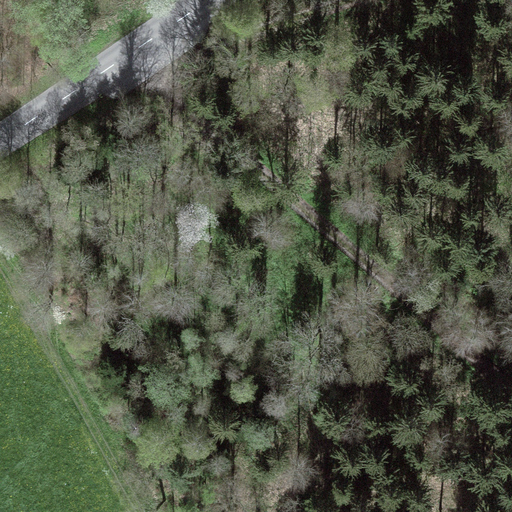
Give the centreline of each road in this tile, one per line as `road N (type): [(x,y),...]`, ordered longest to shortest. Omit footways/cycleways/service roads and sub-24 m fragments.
road 1 (track): [(511,385),(131,53),(221,40),(346,0)]
road 2 (track): [(136,511),(0,261)]
road 3 (secondary): [(0,141),(210,0)]
